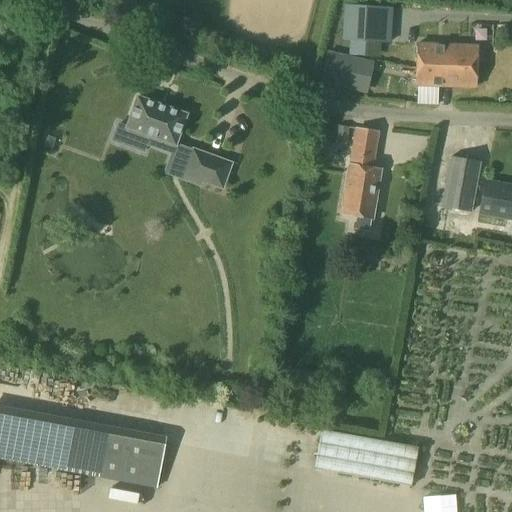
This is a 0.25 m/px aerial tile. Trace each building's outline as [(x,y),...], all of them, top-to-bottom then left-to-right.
[(410,25),(411,9),(344,6),(342,37),(397,44),(399,24),(410,25)] [(436,67),(476,69),(477,47),(417,44),(416,67),(436,68),(436,67)] [(331,52),(327,84),(375,90),(379,57),(331,52)] [(436,68),(416,67),(415,85),(475,88),(476,69),(436,67),(436,68)] [(186,114),(138,97),(126,128),(175,145),(186,114)] [(349,128),(338,126),(334,146),(346,148),(349,128)] [(354,129),(347,177),(341,214),(354,216),(352,229),(369,232),(371,219),(372,219),(380,170),(371,169),(376,133),(354,129)] [(184,175),(222,189),(232,163),(193,149),(184,175)] [(440,207),(471,213),(480,162),(449,157),(440,207)] [(511,186),(485,182),(479,214),(511,220),(511,186)] [(329,375),(295,370),(292,391),(326,396),(329,375)] [(166,437),(0,406),(0,460),(157,489),(166,437)] [(418,449),(321,431),(315,469),(411,487),(418,449)]
